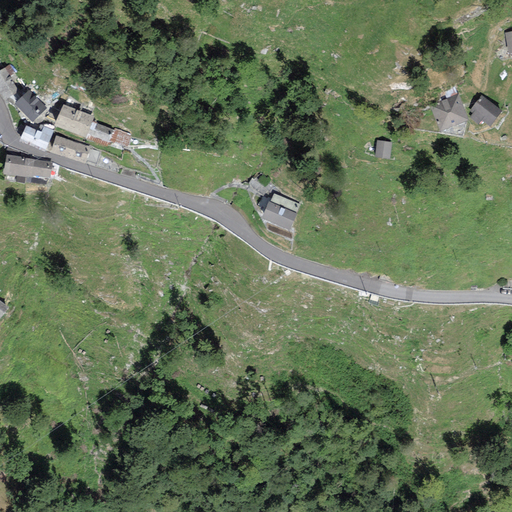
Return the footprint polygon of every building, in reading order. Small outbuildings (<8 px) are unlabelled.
[(9,64),(0,69),(0,91),(5,100),(19,91),(10,77),(15,74),(9,64)] [(29,90),(14,104),(32,122),(46,108),(29,90)] [(459,94),(430,105),(440,131),(468,120),(459,94)] [(502,111),(481,95),(469,111),(472,113),(469,117),(479,124),(482,120),(490,126),(502,111)] [(94,116),(63,104),(55,126),(86,138),(92,122),(94,116)] [(113,130),(92,122),(86,138),(107,146),(109,141),(113,130)] [(26,125),(20,139),(46,150),(54,131),(43,127),(41,132),(26,125)] [(113,130),(109,141),(126,147),(131,135),(114,128),(113,130)] [(90,147),(56,135),(50,152),(85,164),(90,147)] [(392,142),(377,140),(375,157),(389,159),(392,142)] [(32,178),(33,176),(35,159),(25,158),(25,157),(6,155),(3,174),(16,176),(16,182),(30,184),(31,178),(32,178)] [(52,161),(35,159),(33,176),(50,178),(52,161)] [(270,202),(297,214),(300,205),(274,194),(270,202)] [(270,202),(268,201),(260,218),(289,231),(297,214),(270,202)] [(0,318),(8,307),(0,301),(0,318)]
